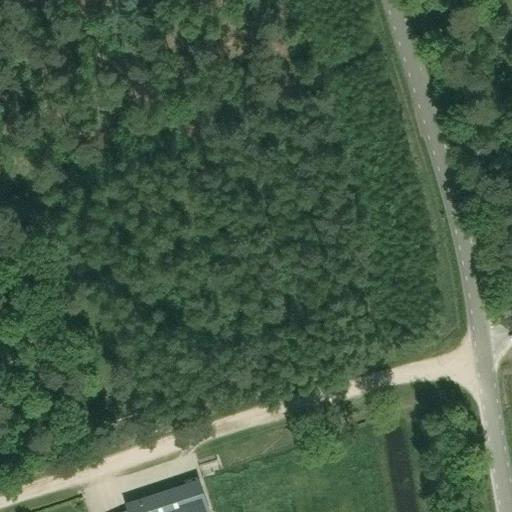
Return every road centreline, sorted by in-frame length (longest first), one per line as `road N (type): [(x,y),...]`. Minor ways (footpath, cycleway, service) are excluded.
road 1 (track): [(0,503),(483,346)]
road 2 (unclassified): [(483,346),(460,229),(392,0)]
road 3 (unclassified): [(511,509),(483,346)]
